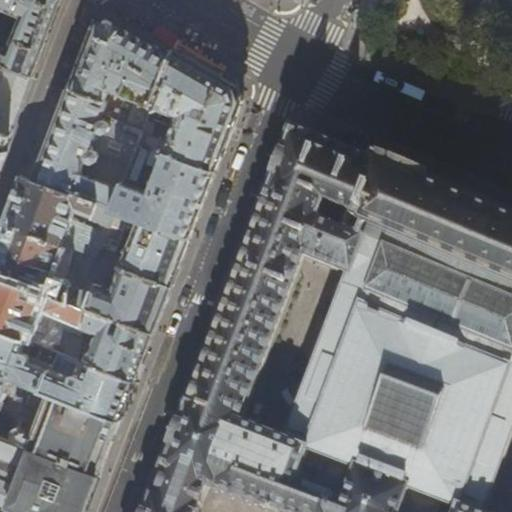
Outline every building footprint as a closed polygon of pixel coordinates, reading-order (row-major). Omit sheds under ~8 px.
[(61,0),(0,0),(0,65),(32,79),(61,0)] [(113,120),(143,132),(175,51),(151,37),(143,32),(112,14),(108,16),(97,20),(81,62),(74,80),(71,88),(106,102),(108,102),(111,91),(122,96),(121,99),(125,101),(122,109),(129,112),(128,114),(117,110),(113,120)] [(155,31),(151,37),(175,51),(223,78),(226,72),(155,31)] [(237,87),(223,78),(175,51),(143,132),(140,142),(215,172),(227,142),(242,101),(237,87)] [(0,134),(10,138),(22,107),(32,79),(0,65),(0,134)] [(114,209),(140,142),(143,132),(113,120),(102,116),(106,102),(71,88),(69,92),(63,109),(41,167),(35,181),(80,198),(89,172),(97,174),(88,200),(97,204),(98,202),(114,209)] [(405,170),(393,165),(380,159),(379,161),(375,160),(372,165),(301,134),(293,131),(291,137),(279,167),(265,205),(267,206),(252,247),(191,405),(189,404),(179,431),(160,480),(148,511),(511,511),(511,221),(510,221),(503,218),(504,215),(504,214),(504,213),(503,212),(504,211),(497,208),(496,210),(496,209),(495,210),(494,211),(493,214),(486,211),(479,208),(480,205),(479,203),(480,203),(479,202),(479,201),(473,198),(472,200),(471,199),(471,200),(469,201),(468,203),(461,201),(454,198),(455,195),(455,193),(454,192),(455,191),(449,188),(449,190),(448,189),(447,190),(446,191),(445,194),(438,191),(431,188),(432,185),(432,183),(431,182),(431,181),(405,170)] [(0,169),(7,152),(4,151),(7,145),(9,139),(10,138),(0,134),(0,169)] [(215,172),(140,142),(114,209),(114,210),(115,210),(189,239),(203,205),(215,172)] [(5,217),(3,224),(96,258),(115,210),(114,210),(114,209),(98,202),(97,204),(88,200),(80,198),(35,181),(21,176),(18,184),(16,189),(5,217)] [(180,263),(189,239),(115,210),(96,258),(122,268),(171,287),(176,274),(180,263)] [(88,276),(96,258),(3,224),(0,231),(0,277),(69,300),(70,276),(79,273),(88,276)] [(171,287),(122,268),(96,258),(88,276),(97,286),(88,309),(154,333),(164,306),(169,293),(171,287)] [(0,330),(26,341),(58,353),(78,361),(88,309),(97,286),(88,276),(79,273),(70,276),(69,300),(0,277),(0,330)] [(154,333),(88,309),(78,361),(135,382),(142,364),(144,358),(147,352),(154,333)] [(0,374),(12,379),(42,391),(52,365),(21,353),(26,341),(0,330),(0,374)] [(42,391),(49,393),(120,422),(129,397),(135,382),(78,361),(58,353),(53,365),(52,365),(42,391)] [(0,409),(12,379),(0,374),(0,409)] [(49,393),(28,449),(99,477),(109,450),(113,438),(120,422),(49,393)] [(0,511),(85,511),(89,502),(99,477),(28,449),(0,437),(0,511)]
